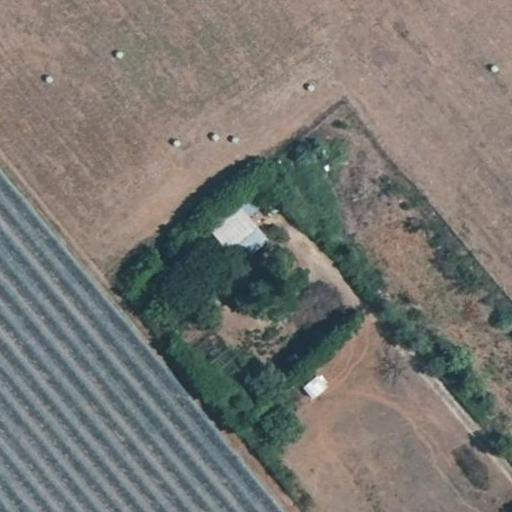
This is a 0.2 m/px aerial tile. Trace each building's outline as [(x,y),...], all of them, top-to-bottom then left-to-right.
[(239,199),(210,224),(242,262),(272,238),(239,199)] [(201,231),(187,245),(195,253),(209,241),(201,231)] [(159,264),(142,278),(151,290),(169,275),(159,264)] [(193,302),(168,322),(226,390),(250,369),(193,302)] [(319,376),(303,387),(312,400),(328,390),(319,376)] [(263,380),(244,395),(253,406),(273,390),(263,380)]
